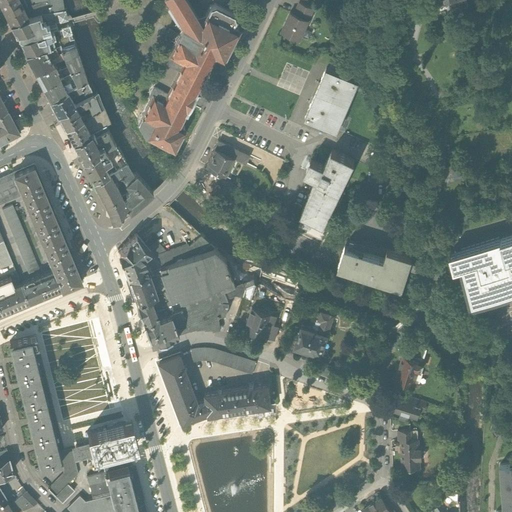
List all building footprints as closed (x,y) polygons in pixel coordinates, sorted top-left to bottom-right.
[(0,0),(0,1),(10,22),(39,13),(51,11),(47,0),(43,0),(33,3),(31,0),(25,0),(28,5),(27,5),(27,4),(25,5),(22,0),(0,0)] [(47,0),(51,11),(64,9),(61,0),(31,0),(33,3),(43,0),(47,0)] [(238,26),(232,23),(235,17),(234,12),(215,2),(210,4),(206,10),(201,21),(188,0),(167,0),(168,1),(164,3),(177,23),(179,22),(181,25),(180,27),(181,27),(170,50),(168,49),(148,89),(151,91),(137,120),(144,132),(174,147),(185,125),(178,122),(185,109),(189,102),(194,94),(193,93),(197,86),(196,86),(214,52),(223,56),(238,26)] [(297,8),(311,14),(314,8),(299,2),(297,8)] [(311,14),(297,8),(295,12),(290,10),(282,30),(285,31),(285,32),(286,35),(290,37),(292,36),(293,35),(300,38),(311,14)] [(18,37),(26,53),(45,48),(59,43),(60,48),(75,44),(68,22),(64,9),(51,11),(39,13),(10,22),(18,37)] [(51,57),(54,62),(64,57),(77,50),(75,44),(60,48),(59,43),(45,48),(50,58),(51,57)] [(50,58),(45,48),(26,53),(36,71),(54,62),(51,57),(50,58)] [(82,65),(77,50),(64,57),(68,65),(66,67),(66,66),(61,68),(62,69),(57,71),(55,67),(56,67),(54,62),(36,71),(43,85),(61,75),(82,65)] [(87,79),(82,65),(61,75),(43,85),(50,99),(50,98),(67,90),(87,79)] [(314,97),(305,118),(337,132),(359,81),(355,80),(356,77),(352,75),(351,78),(326,67),(314,97)] [(119,81),(125,94),(133,91),(128,78),(127,78),(127,79),(121,81),(120,81),(119,81)] [(87,79),(67,90),(50,98),(58,112),(93,94),(87,79)] [(125,94),(131,110),(137,107),(136,105),(138,104),(138,103),(137,103),(136,98),(136,97),(135,97),(133,91),(125,94)] [(98,92),(93,94),(58,112),(66,127),(82,118),(77,107),(80,109),(89,104),(93,113),(99,109),(104,108),(98,92)] [(423,104),(426,110),(435,105),(432,100),(423,104)] [(110,123),(104,108),(99,109),(93,113),(82,118),(66,127),(73,141),(105,124),(106,125),(110,123)] [(8,111),(0,115),(0,143),(20,133),(8,111)] [(106,125),(105,124),(73,141),(83,161),(104,150),(115,144),(106,125)] [(249,154),(218,138),(214,146),(233,156),(233,157),(245,163),(249,154)] [(116,168),(126,162),(115,144),(104,150),(116,168)] [(438,144),(432,144),(435,161),(441,160),(438,144)] [(233,156),(214,146),(205,164),(224,174),(233,157),(233,156)] [(354,160),(332,149),(324,165),(311,158),(304,171),(309,173),(318,178),(302,208),(301,211),(324,222),(354,160)] [(116,168),(104,150),(83,161),(94,181),(110,173),(109,172),(116,168)] [(124,180),(126,183),(135,177),(134,175),(126,162),(116,168),(109,172),(110,173),(113,179),(120,174),(124,180)] [(0,177),(0,205),(22,196),(25,202),(46,193),(34,163),(0,177)] [(105,203),(121,195),(116,185),(113,179),(110,173),(94,181),(105,203)] [(134,193),(124,201),(127,206),(126,207),(130,212),(153,193),(136,173),(134,175),(135,177),(126,183),(129,187),(134,193)] [(116,185),(124,180),(120,174),(113,179),(116,185)] [(398,209),(399,181),(391,176),(385,188),(387,190),(385,195),(387,196),(384,202),(398,209)] [(105,203),(109,211),(113,222),(123,219),(130,212),(126,207),(127,206),(124,201),(134,193),(129,187),(127,189),(128,191),(125,194),(127,196),(123,199),(121,195),(105,203)] [(58,221),(46,193),(25,202),(37,230),(58,221)] [(12,205),(2,209),(29,273),(39,268),(12,205)] [(324,238),(329,226),(312,219),(307,230),(324,238)] [(71,250),(58,221),(37,230),(49,259),(71,250)] [(468,241),(450,246),(455,261),(464,259),(469,275),(412,258),(412,256),(393,249),(387,247),(384,257),(352,246),(345,244),(338,265),(402,287),(410,265),(471,282),(471,284),(474,293),(511,283),(511,229),(508,231),(468,241)] [(128,278),(149,270),(145,257),(150,251),(143,243),(136,234),(118,250),(128,278)] [(154,256),(165,252),(165,250),(152,235),(143,243),(150,251),(154,256)] [(201,236),(189,245),(196,254),(198,253),(210,243),(201,236)] [(163,265),(149,270),(157,293),(162,291),(165,299),(178,334),(190,330),(195,329),(197,329),(204,328),(212,329),(214,329),(219,329),(219,317),(225,316),(229,306),(229,303),(228,299),(236,295),(235,286),(233,278),(235,278),(230,261),(210,243),(198,253),(196,254),(163,265)] [(163,265),(196,254),(189,245),(188,244),(165,252),(154,256),(163,265)] [(6,248),(0,250),(0,265),(1,267),(12,262),(6,248)] [(49,259),(53,269),(61,289),(83,279),(71,250),(49,259)] [(243,283),(245,289),(256,285),(252,271),(238,266),(240,276),(243,283)] [(61,289),(53,269),(21,283),(29,302),(61,289)] [(128,278),(136,301),(157,293),(149,270),(128,278)] [(0,314),(29,302),(21,283),(15,285),(16,289),(0,295),(0,314)] [(243,283),(235,286),(236,295),(243,297),(245,289),(243,283)] [(256,285),(245,289),(243,297),(240,307),(248,309),(256,285)] [(293,307),(298,308),(304,291),(299,289),(293,307)] [(157,293),(136,301),(152,344),(178,334),(165,299),(162,291),(157,293)] [(277,316),(252,307),(244,330),(274,340),(278,327),(274,325),(277,316)] [(301,321),(304,309),(299,308),(295,319),(301,321)] [(314,327),(305,324),(304,327),(302,326),(296,346),(320,354),(321,354),(324,355),(329,340),(326,336),(333,316),(322,312),(319,320),(322,321),(318,331),(313,330),(314,327)] [(39,366),(32,335),(8,340),(15,372),(39,366)] [(409,354),(417,356),(422,358),(424,350),(411,346),(409,354)] [(256,362),(219,350),(213,348),(212,348),(206,347),(199,347),(197,348),(190,349),(193,361),(198,360),(199,360),(203,360),(208,360),(213,361),(252,373),(256,362)] [(159,372),(165,389),(188,381),(182,367),(177,352),(154,360),(159,372)] [(420,363),(421,361),(416,359),(417,356),(409,354),(408,357),(403,355),(395,379),(394,383),(403,386),(404,382),(413,385),(418,370),(421,371),(423,364),(420,363)] [(317,373),(329,378),(332,369),(320,365),(317,373)] [(358,373),(360,367),(353,365),(351,371),(358,373)] [(46,398),(39,366),(15,372),(23,403),(46,398)] [(188,381),(165,389),(178,426),(204,416),(201,398),(195,400),(188,381)] [(267,383),(233,389),(236,412),(270,406),(267,383)] [(201,398),(204,416),(236,412),(233,389),(201,394),(201,397),(201,398)] [(427,401),(410,395),(408,401),(421,405),(420,409),(424,410),(427,401)] [(54,429),(47,398),(23,403),(30,435),(54,429)] [(408,401),(396,398),(392,410),(401,412),(409,415),(418,417),(420,409),(421,405),(408,401)] [(407,421),(409,415),(401,412),(399,418),(407,421)] [(104,426),(85,431),(88,441),(76,444),(76,445),(79,458),(100,453),(105,470),(127,465),(123,447),(127,446),(127,447),(131,446),(131,445),(137,443),(131,420),(125,422),(125,421),(114,423),(114,425),(104,427),(104,426)] [(401,439),(411,438),(411,429),(411,428),(398,429),(398,440),(401,439)] [(419,447),(418,428),(411,429),(411,438),(401,439),(403,467),(420,467),(419,457),(422,457),(421,447),(419,447)] [(58,450),(54,429),(30,435),(37,466),(61,460),(58,450)] [(68,483),(78,473),(72,447),(58,450),(61,460),(64,472),(48,488),(56,496),(68,483)] [(0,460),(8,455),(7,449),(0,451),(0,460)] [(0,477),(12,470),(8,455),(0,460),(0,477)] [(511,511),(511,461),(500,462),(503,509),(496,509),(496,511),(511,511)] [(127,465),(105,470),(111,493),(113,502),(135,496),(127,465)] [(93,498),(111,493),(105,470),(87,475),(93,498)] [(80,483),(78,473),(68,483),(74,489),(80,483)] [(56,496),(62,502),(74,489),(68,483),(56,496)] [(16,501),(24,509),(36,502),(25,491),(25,490),(24,491),(23,489),(22,489),(20,491),(20,492),(21,493),(16,498),(16,499),(16,500),(16,501)] [(115,511),(113,502),(111,493),(93,498),(85,500),(79,494),(67,506),(72,511),(115,511)] [(139,511),(135,496),(113,502),(115,511),(139,511)] [(0,511),(14,511),(6,497),(0,500),(0,511)] [(381,497),(363,509),(364,511),(388,511),(391,511),(381,497)]
